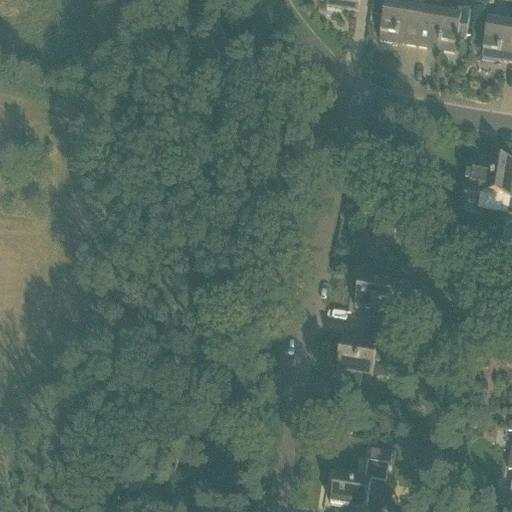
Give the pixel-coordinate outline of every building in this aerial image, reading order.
[(360,0),(327,0),(327,8),(358,13),(360,0)] [(425,0),(386,0),(380,43),(418,49),(424,12),(425,0)] [(455,9),(454,17),(424,12),(418,49),(456,55),(458,39),(466,41),(469,19),(471,11),(455,9)] [(511,16),(490,13),(486,40),(482,59),(511,64),(511,16)] [(408,151),(412,136),(401,133),(397,149),(408,151)] [(511,163),(486,159),(485,167),(468,164),(463,192),(480,195),(478,210),(511,215),(511,163)] [(387,242),(389,228),(370,227),(369,240),(387,242)] [(397,285),(397,283),(361,277),(356,308),(371,311),(370,317),(371,317),(369,327),(368,326),(368,327),(397,332),(400,315),(405,316),(409,313),(413,291),(409,287),(397,285)] [(337,372),(388,380),(397,332),(368,327),(368,328),(369,328),(367,338),(366,337),(365,344),(342,340),(337,372)] [(371,511),(367,511),(372,482),(387,485),(390,466),(389,466),(390,455),(371,452),(370,463),(368,463),(365,480),(336,475),(331,507),(346,509),(346,511),(371,511)]
